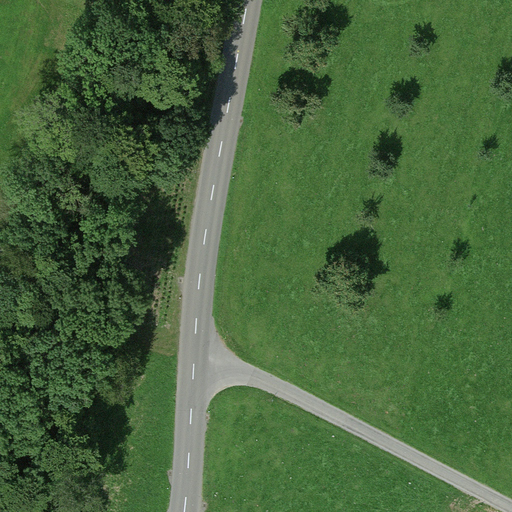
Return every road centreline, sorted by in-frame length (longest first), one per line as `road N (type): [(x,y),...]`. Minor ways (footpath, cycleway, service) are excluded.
road 1 (unclassified): [(194,345),(511,510)]
road 2 (tertiary): [(249,0),(194,345)]
road 3 (tertiary): [(194,345),(184,511)]
